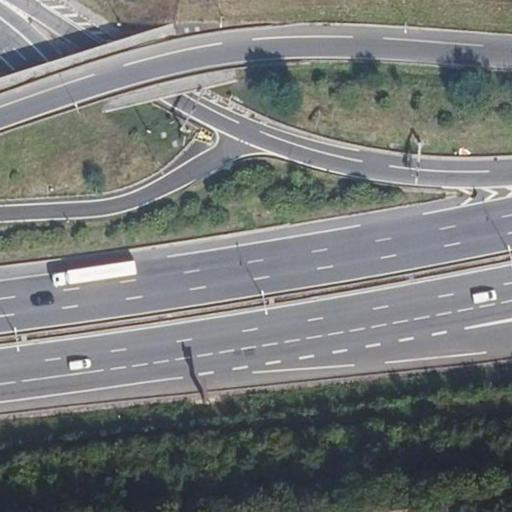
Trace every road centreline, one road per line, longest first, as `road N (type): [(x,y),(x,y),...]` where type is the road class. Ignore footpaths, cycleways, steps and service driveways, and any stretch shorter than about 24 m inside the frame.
road 1 (motorway): [(511,251),(324,201),(178,143),(0,20)]
road 2 (motorway): [(511,177),(369,171),(280,146),(200,113),(17,0)]
road 3 (motorway): [(511,53),(289,35),(192,48),(0,109)]
road 4 (motorway): [(0,501),(511,415)]
road 5 (motorway): [(511,223),(0,306)]
road 6 (motorway): [(0,438),(19,424),(76,327),(92,196),(51,98),(0,29)]
road 7 (motorway): [(0,375),(451,308)]
road 8 (motorway): [(0,387),(42,315),(53,203),(16,116),(0,105)]
